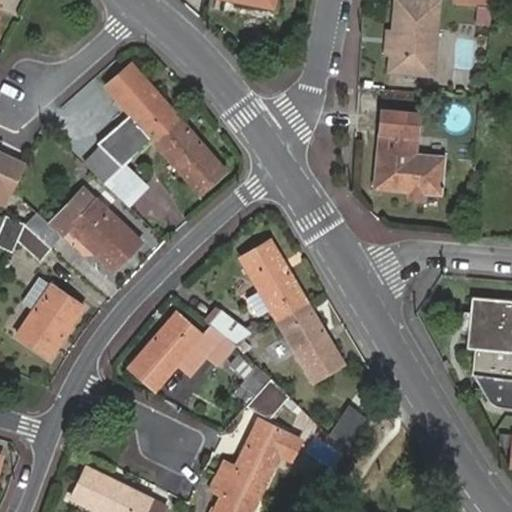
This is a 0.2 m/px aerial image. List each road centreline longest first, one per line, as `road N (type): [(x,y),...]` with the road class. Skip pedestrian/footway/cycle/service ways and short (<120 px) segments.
road 1 (residential): [(283,167),(180,251),(112,324),(75,383)]
road 2 (tertiary): [(496,511),(358,288)]
road 3 (tertiary): [(266,141),(144,5)]
road 4 (residential): [(266,141),(306,106),(331,0)]
road 5 (residential): [(511,259),(415,256),(358,288)]
road 6 (residential): [(27,94),(68,73),(144,5)]
road 7 (tertiary): [(358,288),(283,167)]
road 8 (residential): [(172,448),(155,421),(75,383)]
